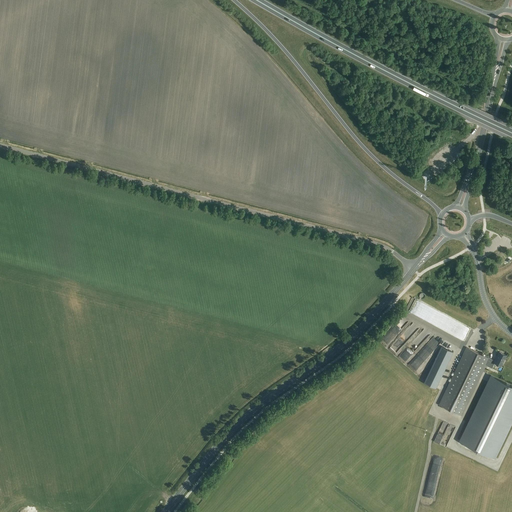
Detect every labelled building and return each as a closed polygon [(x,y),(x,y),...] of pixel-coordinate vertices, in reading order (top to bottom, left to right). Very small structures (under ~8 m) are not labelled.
[(390,333),(381,343),(387,348),(396,338),(390,333)] [(441,346),(424,382),(436,388),(453,352),(441,346)] [(467,347),(445,393),(440,405),(462,415),(486,365),(492,368),(495,363),(502,366),(507,355),(500,352),(496,361),(467,347)] [(402,357),(406,361),(410,356),(406,352),(402,357)] [(459,441),(495,457),(511,421),(511,385),(490,375),(459,441)]
